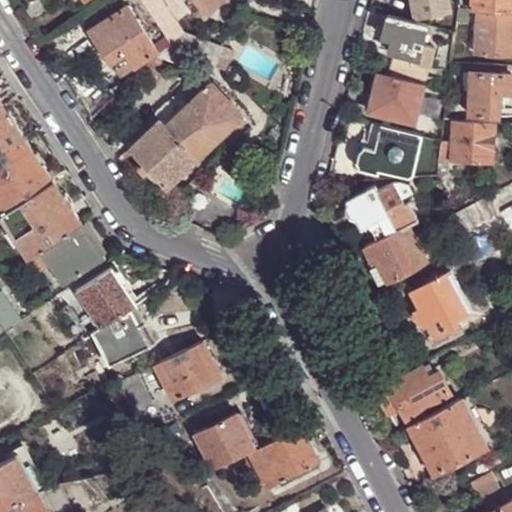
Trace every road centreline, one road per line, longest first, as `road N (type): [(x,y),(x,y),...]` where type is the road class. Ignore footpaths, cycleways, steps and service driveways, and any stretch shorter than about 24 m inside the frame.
road 1 (residential): [(0,27),(132,231),(272,283)]
road 2 (residential): [(272,283),(342,0)]
road 3 (residential): [(272,283),(393,511)]
